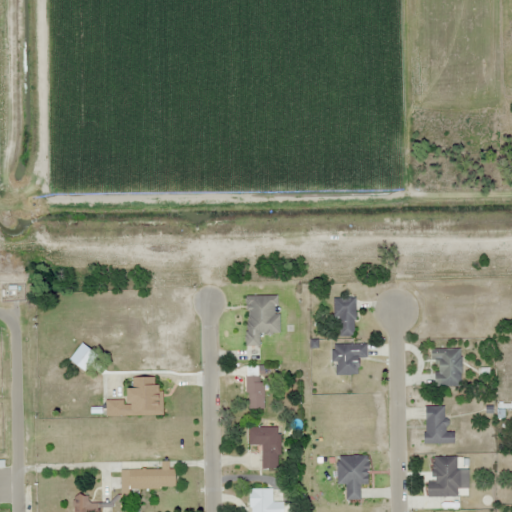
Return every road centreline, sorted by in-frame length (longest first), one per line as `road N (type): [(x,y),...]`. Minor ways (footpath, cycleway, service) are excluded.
road 1 (residential): [(211,511),(207,301)]
road 2 (residential): [(397,511),(394,307)]
road 3 (residential): [(14,318),(18,511)]
